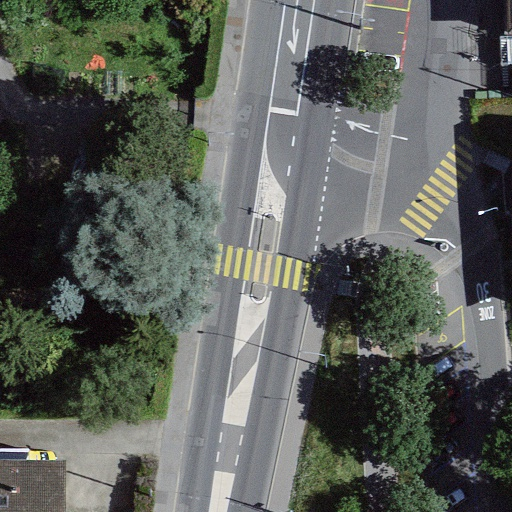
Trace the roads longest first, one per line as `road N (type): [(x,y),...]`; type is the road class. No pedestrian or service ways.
road 1 (secondary): [(220,511),(287,139)]
road 2 (residential): [(429,183),(477,263),(502,511)]
road 3 (residential): [(454,0),(429,183)]
road 4 (residential): [(287,139),(429,183)]
road 5 (secondary): [(287,139),(309,0)]
